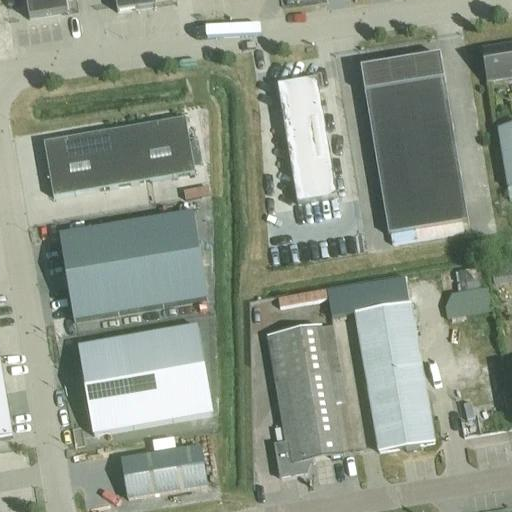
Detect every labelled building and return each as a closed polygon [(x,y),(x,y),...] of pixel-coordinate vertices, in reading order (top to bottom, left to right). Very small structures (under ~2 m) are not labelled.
[(65,0),(26,0),(30,22),(68,16),(65,0)] [(154,0),(115,0),(118,15),(156,9),(154,0)] [(511,50),(489,54),(493,82),(511,79),(511,50)] [(467,225),(443,58),(364,70),(388,236),(467,225)] [(299,205),(339,199),(320,80),(280,87),(299,205)] [(46,145),(56,199),(197,176),(188,121),(46,145)] [(511,129),(503,131),(511,185),(511,129)] [(194,216),(60,239),(74,325),(209,303),(194,216)] [(511,267),(492,270),(495,290),(511,286),(511,267)] [(489,291),(451,297),(445,311),(447,323),(493,315),(489,291)] [(411,307),(383,313),(370,315),(388,412),(374,414),(381,456),(435,447),(411,307)] [(198,330),(79,351),(94,439),(213,418),(198,330)] [(321,330),(268,340),(287,447),(276,449),(281,482),(306,478),(304,467),(344,460),(341,445),(335,407),(321,330)] [(0,440),(14,438),(0,353),(0,440)] [(202,449),(123,462),(129,501),(208,489),(202,449)]
